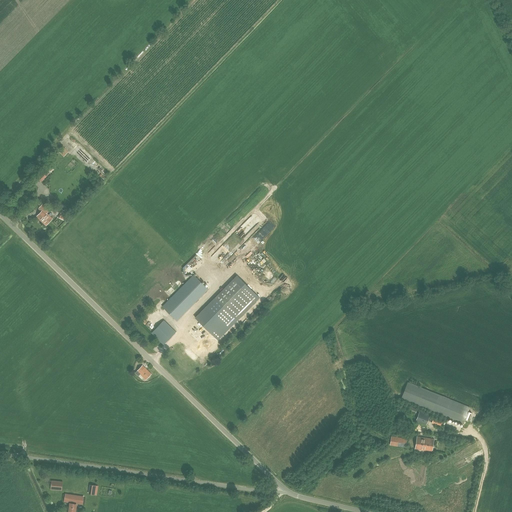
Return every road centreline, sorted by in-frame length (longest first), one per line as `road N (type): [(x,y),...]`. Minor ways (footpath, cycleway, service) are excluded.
road 1 (unclassified): [(282,492),(0,213)]
road 2 (unclassified): [(282,492),(0,452)]
